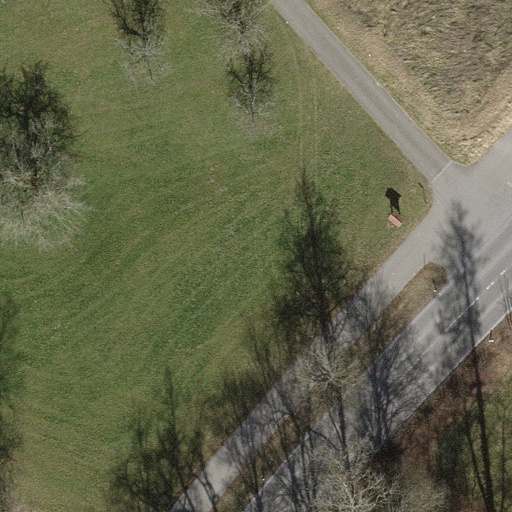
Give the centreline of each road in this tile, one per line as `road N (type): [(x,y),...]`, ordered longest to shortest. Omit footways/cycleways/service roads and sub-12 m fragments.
road 1 (track): [(286,0),(511,259)]
road 2 (secondary): [(282,511),(511,267)]
